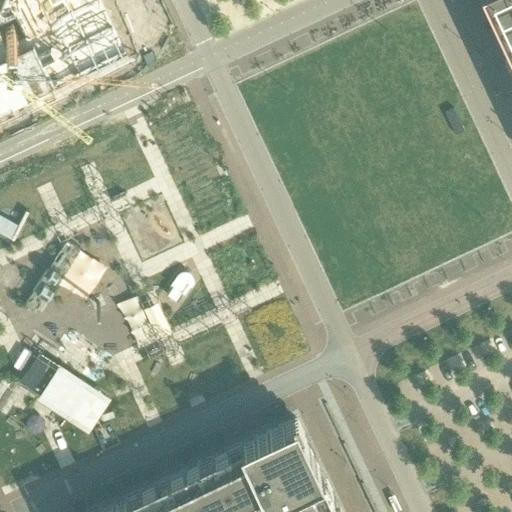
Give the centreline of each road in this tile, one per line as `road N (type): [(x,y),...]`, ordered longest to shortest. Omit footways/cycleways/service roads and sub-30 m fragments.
road 1 (secondary): [(350,511),(107,0)]
road 2 (secondary): [(70,0),(313,511)]
road 3 (motorway): [(179,0),(420,511)]
road 4 (motorway): [(270,0),(507,511)]
road 5 (unclassified): [(184,0),(351,357)]
road 6 (motorway): [(511,329),(354,0)]
road 7 (unclassified): [(29,511),(351,357)]
road 8 (unclassified): [(511,177),(427,0)]
road 9 (motorway): [(511,172),(431,0)]
road 10 (unclassified): [(511,280),(351,357)]
road 11 (unclassified): [(351,357),(423,511)]
